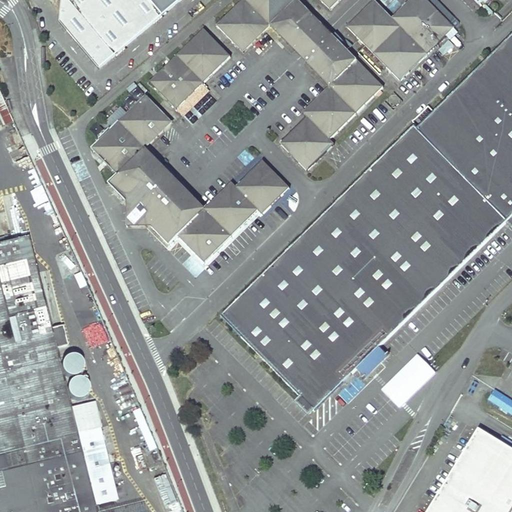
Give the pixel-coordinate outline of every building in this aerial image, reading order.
[(63,0),(62,1),(60,23),(100,70),(164,15),(151,0),(63,0)] [(151,0),(164,15),(182,0),(151,0)] [(296,0),(242,0),(216,26),(243,54),(267,30),(269,23),(281,24),(280,30),(294,45),(317,22),(296,0)] [(320,0),(329,9),(338,0),(320,0)] [(374,2),(347,28),(399,81),(452,29),(424,0),(410,0),(391,19),(374,2)] [(267,30),(243,54),(245,57),(273,29),(330,87),(304,113),(307,115),(308,117),(333,93),(338,94),(339,83),(331,82),(317,68),(341,46),(317,22),(294,45),(280,30),(281,24),(269,23),(267,30)] [(203,30),(149,83),(175,110),(229,57),(203,30)] [(412,126),(220,316),(314,411),(357,368),(376,349),(511,215),(511,33),(415,129),(412,126)] [(448,42),(439,52),(443,56),(453,47),(448,42)] [(317,68),(331,82),(339,83),(338,94),(333,93),(308,117),(307,115),(279,142),(306,169),(333,142),(329,138),(381,87),(341,46),(317,68)] [(145,96),(91,148),(117,176),(108,184),(127,203),(145,203),(169,179),(147,156),(139,155),(141,145),(148,146),(172,123),(145,96)] [(12,124),(0,97),(0,121),(3,128),(12,124)] [(175,126),(172,123),(148,146),(141,145),(139,155),(147,156),(169,179),(145,203),(127,203),(151,228),(151,210),(175,186),(198,209),(198,215),(207,216),(208,208),(232,184),(229,182),(203,207),(149,152),(154,147),(175,126)] [(151,210),(151,228),(168,245),(177,236),(203,262),(257,209),(261,213),(288,186),(262,159),(234,186),(232,184),(208,208),(207,216),(198,215),(198,209),(175,186),(151,210)] [(4,230),(7,243),(17,241),(14,228),(4,230)] [(116,501),(99,428),(84,431),(73,433),(62,385),(26,238),(17,241),(7,243),(0,244),(0,511),(93,511),(92,506),(116,501)] [(113,355),(89,299),(71,306),(95,363),(113,355)] [(384,357),(376,349),(357,368),(364,376),(384,357)] [(398,410),(436,376),(418,356),(380,390),(398,410)] [(84,431),(73,382),(62,385),(73,433),(84,431)] [(124,388),(121,386),(119,386),(117,385),(114,385),(111,386),(108,388),(106,390),(105,392),(104,394),(104,396),(104,400),(105,403),(106,405),(107,407),(110,409),(113,410),(116,410),(119,410),(122,409),(123,408),(125,407),(127,405),(128,404),(129,401),(129,399),(129,396),(128,393),(126,390),(124,388)] [(139,431),(140,428),(141,425),(141,422),(140,419),(138,416),(137,415),(135,414),(133,412),(130,412),(127,411),(124,412),(121,413),(119,416),(117,418),(116,421),(116,423),(116,426),(117,429),(118,432),(120,434),(123,436),(126,436),(129,437),(132,436),(135,435),(138,432),(139,431)] [(511,511),(511,449),(479,430),(428,511),(511,511)] [(164,476),(153,480),(166,510),(177,505),(164,476)]
